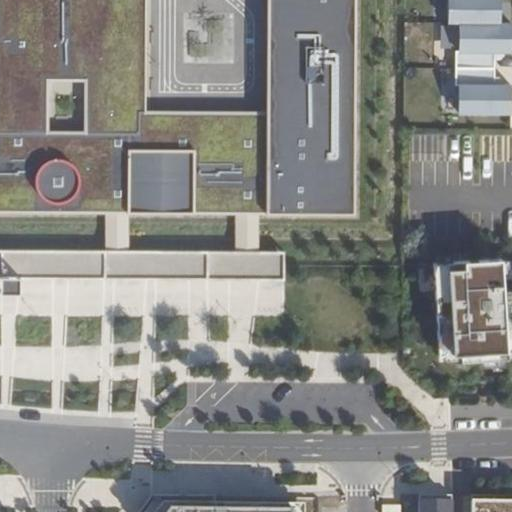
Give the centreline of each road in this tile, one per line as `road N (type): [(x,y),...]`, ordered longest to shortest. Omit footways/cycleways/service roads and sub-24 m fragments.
road 1 (residential): [(360,452),(55,446)]
road 2 (residential): [(511,442),(360,452)]
